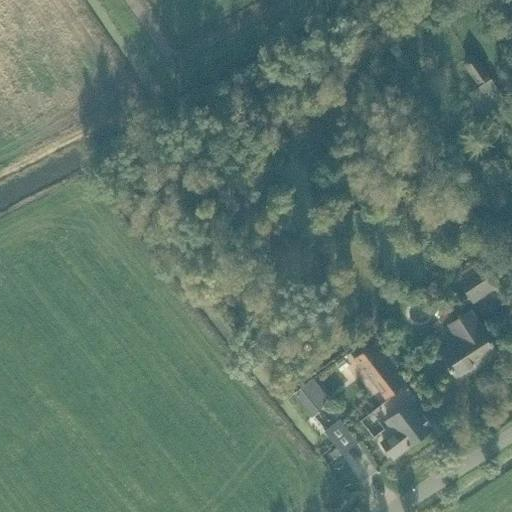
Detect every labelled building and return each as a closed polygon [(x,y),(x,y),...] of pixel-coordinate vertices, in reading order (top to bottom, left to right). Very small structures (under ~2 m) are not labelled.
[(463,64),(463,65),(476,85),(490,76),(478,58),(477,56),(476,55),(474,55),(473,54),(471,54),(469,54),(468,55),(467,55),(465,56),(464,58),(464,59),(463,60),(463,62),(463,64)] [(495,288),(481,266),(478,268),(473,261),(460,270),(464,276),(457,280),(466,294),(460,298),(465,305),(471,301),(472,303),(495,288)] [(457,377),(497,351),(480,324),(479,324),(469,309),(448,323),(458,338),(439,350),(457,377)] [(369,338),(350,352),(385,397),(403,383),(369,338)] [(320,408),(310,397),(321,388),(312,377),(293,393),(312,416),(320,408)] [(394,457),(433,427),(415,404),(406,411),(404,408),(387,422),(395,433),(383,442),(394,457)]
